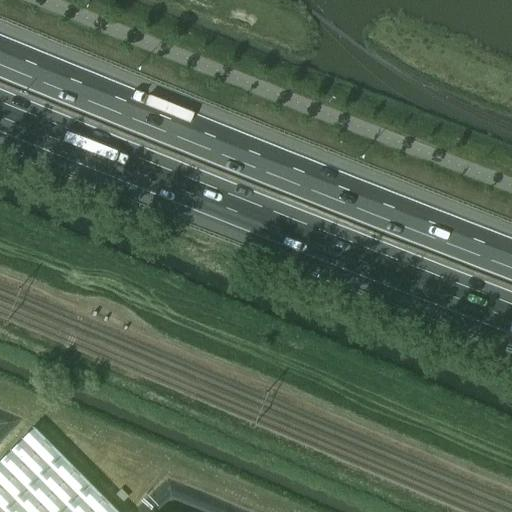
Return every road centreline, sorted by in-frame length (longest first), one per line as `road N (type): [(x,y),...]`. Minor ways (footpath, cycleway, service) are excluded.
road 1 (motorway): [(511,254),(0,50)]
road 2 (motorway): [(0,117),(511,319)]
